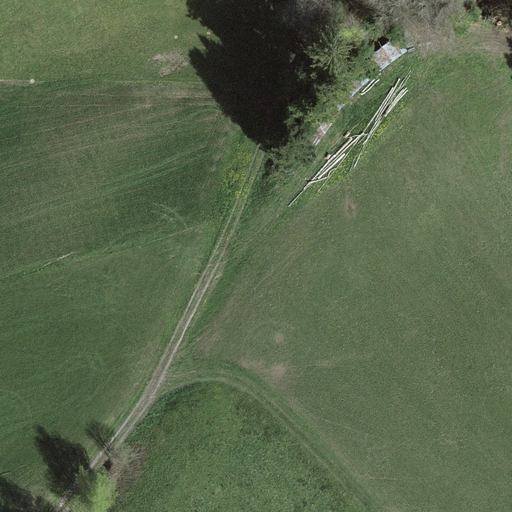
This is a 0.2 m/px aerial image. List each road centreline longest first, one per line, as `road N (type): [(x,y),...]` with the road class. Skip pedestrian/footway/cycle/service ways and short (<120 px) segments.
road 1 (track): [(50,511),(135,406),(200,288),(270,83),(285,0)]
road 2 (track): [(421,0),(270,83)]
